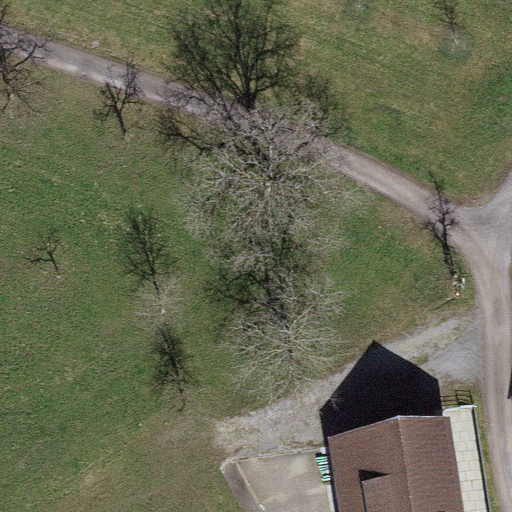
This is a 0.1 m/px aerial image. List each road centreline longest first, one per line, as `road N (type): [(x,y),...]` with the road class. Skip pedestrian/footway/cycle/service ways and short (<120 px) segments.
road 1 (track): [(0,39),(325,153),(491,246)]
road 2 (track): [(491,246),(496,404),(511,482)]
